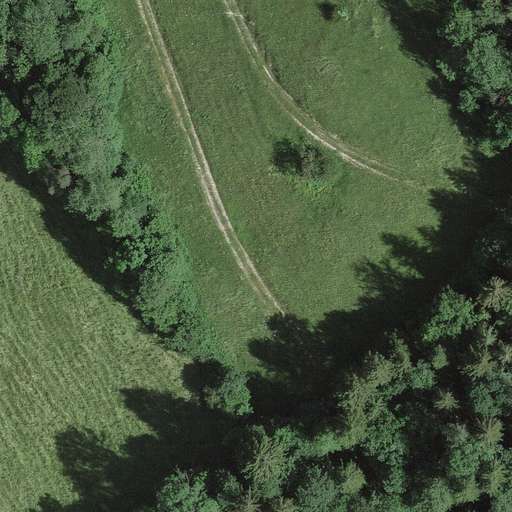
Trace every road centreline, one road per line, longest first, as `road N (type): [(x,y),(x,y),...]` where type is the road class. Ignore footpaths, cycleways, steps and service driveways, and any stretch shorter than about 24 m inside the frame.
road 1 (track): [(226,0),(288,102),(346,149),(481,198),(511,200)]
road 2 (track): [(511,172),(463,122),(466,73),(495,51),(511,55)]
